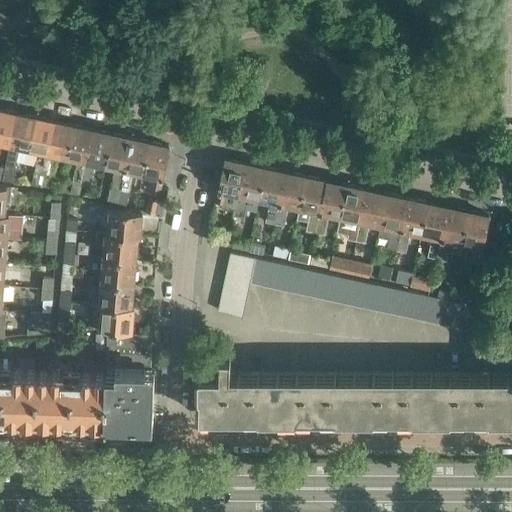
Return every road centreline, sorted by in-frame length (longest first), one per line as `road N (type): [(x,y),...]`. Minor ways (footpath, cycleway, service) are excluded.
road 1 (tertiary): [(511,488),(36,484)]
road 2 (residential): [(511,446),(180,444)]
road 3 (residential): [(180,444),(188,221),(208,125)]
road 4 (residential): [(511,191),(208,125)]
road 5 (residential): [(208,125),(0,80)]
road 6 (residential): [(180,444),(0,440)]
